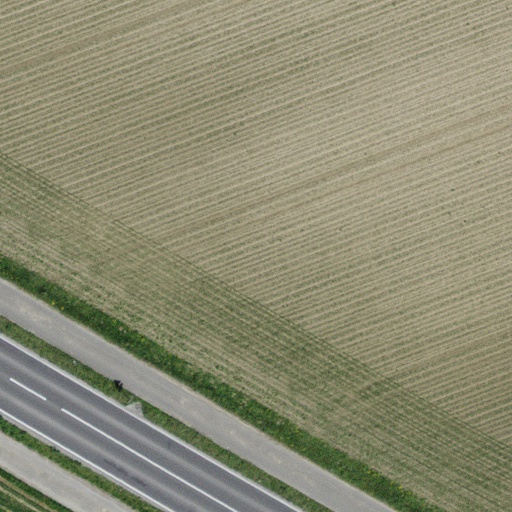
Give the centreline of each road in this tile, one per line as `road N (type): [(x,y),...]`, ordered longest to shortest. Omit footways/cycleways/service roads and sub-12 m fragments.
road 1 (track): [(366,511),(0,296)]
road 2 (primary): [(0,378),(229,511)]
road 3 (track): [(0,449),(103,511)]
